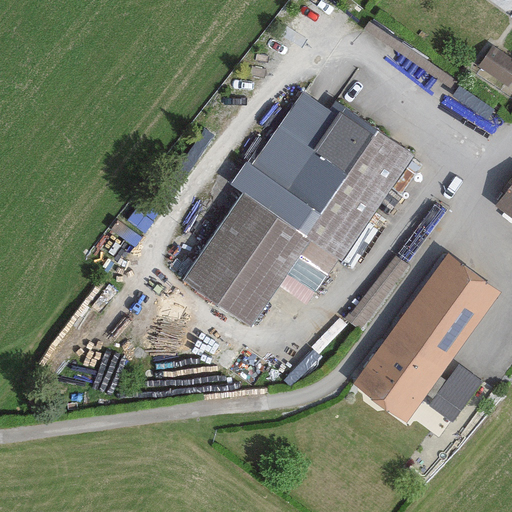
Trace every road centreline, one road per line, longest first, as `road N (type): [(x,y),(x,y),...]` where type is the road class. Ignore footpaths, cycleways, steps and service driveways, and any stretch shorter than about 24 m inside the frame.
road 1 (track): [(0,435),(281,403),(330,390)]
road 2 (residential): [(511,139),(330,390)]
road 3 (unknown): [(368,71),(474,150),(501,153)]
